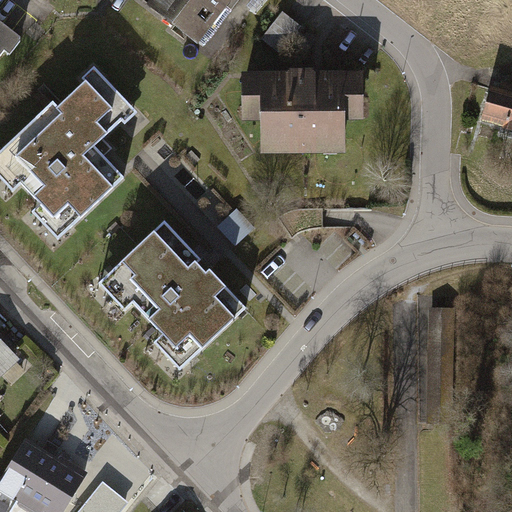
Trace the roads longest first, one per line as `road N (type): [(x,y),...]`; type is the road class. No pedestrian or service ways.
road 1 (residential): [(193,478),(342,304),(437,239)]
road 2 (residential): [(193,478),(0,272)]
road 3 (residential): [(352,0),(408,43),(437,87),(437,239)]
